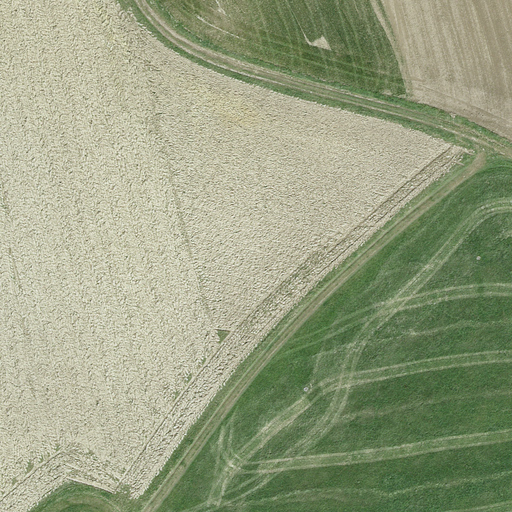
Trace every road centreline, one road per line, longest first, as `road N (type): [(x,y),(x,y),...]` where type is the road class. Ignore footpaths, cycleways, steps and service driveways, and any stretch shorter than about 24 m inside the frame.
road 1 (track): [(493,141),(473,169),(316,299),(228,396),(146,511)]
road 2 (track): [(511,148),(182,44),(144,0)]
